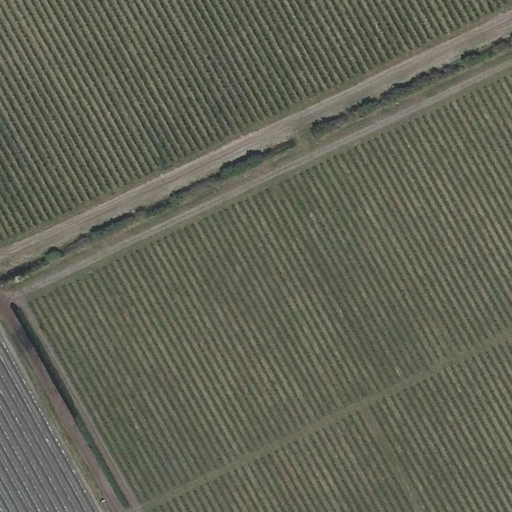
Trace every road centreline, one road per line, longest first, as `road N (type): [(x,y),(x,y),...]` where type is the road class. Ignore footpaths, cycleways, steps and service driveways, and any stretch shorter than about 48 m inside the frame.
road 1 (track): [(0,299),(511,58)]
road 2 (track): [(0,254),(511,14)]
road 3 (track): [(0,298),(120,511)]
